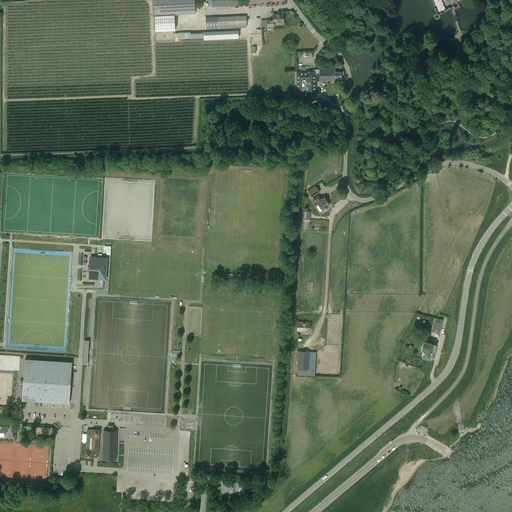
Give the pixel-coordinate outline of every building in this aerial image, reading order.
[(175,30),(174,14),(195,13),(194,0),(153,0),(155,31),(175,30)] [(450,7),(443,10),(442,10),(441,11),(439,13),(438,12),(433,0),(431,0),(435,12),(435,13),(434,13),(434,14),(433,14),(433,15),(433,16),(433,17),(434,17),(434,18),(435,18),(435,19),(436,19),(437,19),(438,19),(439,18),(440,17),(440,16),(440,15),(440,14),(451,8),(450,7)] [(275,19),(263,20),(263,25),(275,25),(275,21),(285,21),(284,14),(274,14),(275,19)] [(246,16),(218,17),(219,28),(246,27),(246,24),(246,16)] [(206,29),(219,28),(218,17),(205,18),(206,29)] [(315,75),(315,81),(320,80),(320,81),(327,81),(327,80),(335,80),(335,77),(338,77),(341,77),(341,76),(341,74),(341,71),(340,71),(338,71),(335,71),(335,68),(330,69),(330,68),(319,68),(319,69),(320,75),(315,75)] [(313,72),(306,72),(296,72),(297,94),(307,94),(315,94),(315,95),(316,95),(316,88),(315,81),(315,75),(320,75),(319,69),(313,69),(313,72)] [(316,186),(309,190),(313,196),(320,192),(316,186)] [(327,209),(325,206),(328,203),(324,197),(320,199),(318,196),(312,200),(316,206),(319,204),(322,210),(323,209),(324,211),(327,209)] [(97,258),(94,258),(94,262),(90,261),(89,278),(103,278),(105,279),(107,258),(97,258)] [(439,333),(443,320),(435,318),(432,331),(439,333)] [(311,322),(297,322),(296,331),(309,331),(309,330),(310,330),(311,322)] [(423,350),(421,356),(429,358),(434,344),(423,340),(420,349),(423,350)] [(309,370),(310,352),(298,351),(297,369),(309,370)] [(23,386),(23,400),(69,403),(72,362),(25,359),(24,380),(20,380),(23,386)] [(0,432),(6,433),(6,430),(9,430),(9,425),(12,425),(13,419),(0,417),(0,432)] [(100,430),(91,429),(87,429),(87,443),(82,442),(81,457),(94,457),(98,458),(98,454),(100,430)] [(117,430),(104,430),(103,460),(116,460),(117,430)] [(245,483),(221,482),(221,494),(244,495),(245,483)]
